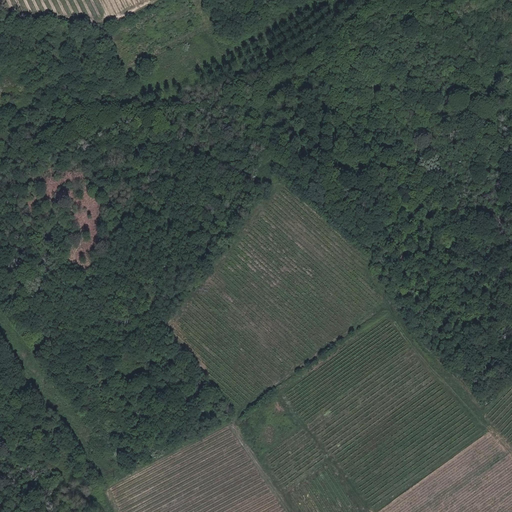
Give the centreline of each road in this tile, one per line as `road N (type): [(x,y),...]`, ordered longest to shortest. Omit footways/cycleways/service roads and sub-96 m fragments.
road 1 (track): [(511,448),(369,268),(392,192),(376,161),(305,138),(176,198),(161,258),(117,299),(85,295),(64,232),(27,235),(16,178),(0,175)]
road 2 (track): [(115,511),(105,491),(232,425),(393,307)]
